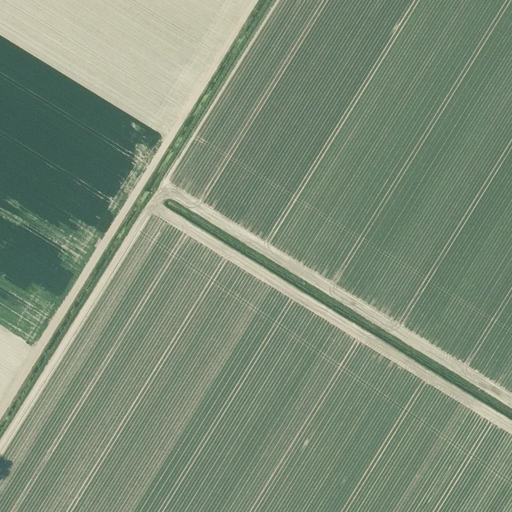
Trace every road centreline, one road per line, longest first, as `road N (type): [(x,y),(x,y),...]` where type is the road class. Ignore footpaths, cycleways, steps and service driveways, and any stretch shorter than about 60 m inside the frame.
road 1 (track): [(252,0),(0,412)]
road 2 (track): [(158,189),(511,408)]
